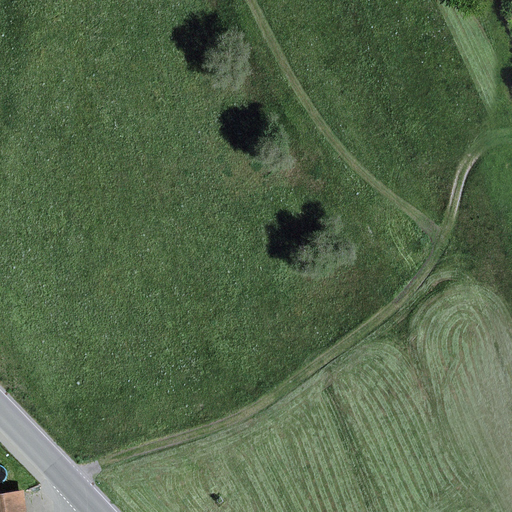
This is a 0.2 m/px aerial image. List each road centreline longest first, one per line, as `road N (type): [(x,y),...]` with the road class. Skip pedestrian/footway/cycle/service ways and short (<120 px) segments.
road 1 (track): [(66,478),(238,417),(337,351),(432,261),(468,160),(490,143)]
road 2 (track): [(251,0),(347,155),(442,242)]
road 3 (tertiary): [(0,411),(86,499)]
